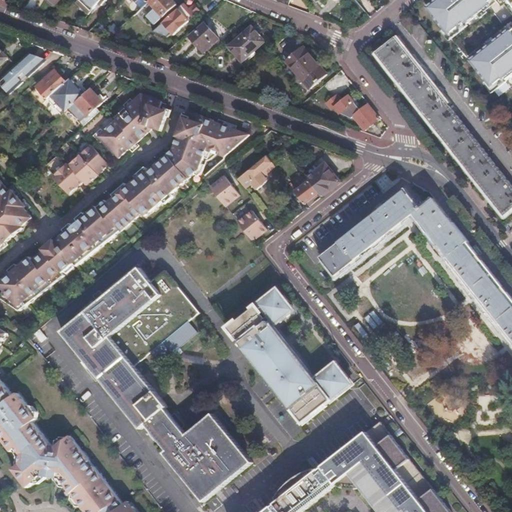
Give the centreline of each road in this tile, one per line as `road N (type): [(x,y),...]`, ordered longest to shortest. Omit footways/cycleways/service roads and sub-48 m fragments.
road 1 (residential): [(380,156),(272,248),(478,511)]
road 2 (residential): [(380,156),(0,17)]
road 3 (residential): [(404,150),(397,124),(345,53),(346,43)]
